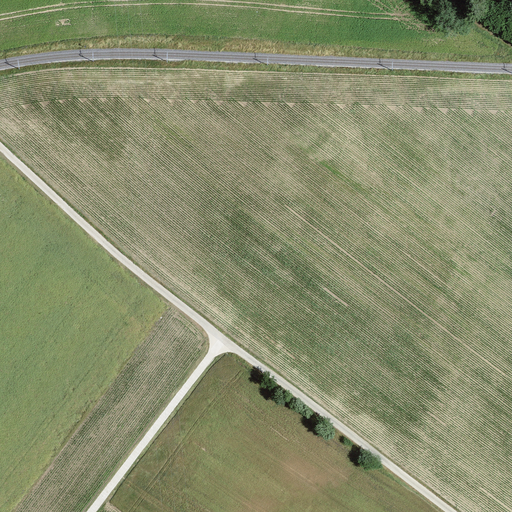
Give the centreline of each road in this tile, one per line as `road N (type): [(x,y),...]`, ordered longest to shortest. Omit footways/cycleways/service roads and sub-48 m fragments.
road 1 (track): [(0,148),(126,269),(447,511)]
road 2 (track): [(93,511),(223,342)]
